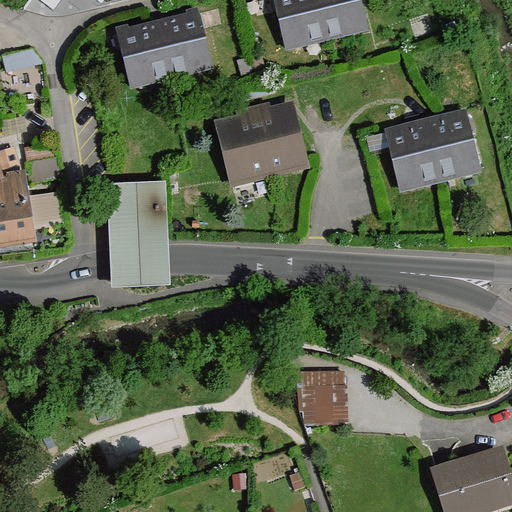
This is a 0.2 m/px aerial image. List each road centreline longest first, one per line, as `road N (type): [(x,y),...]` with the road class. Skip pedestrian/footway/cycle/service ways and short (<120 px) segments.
road 1 (tertiary): [(85,266),(190,259),(423,273)]
road 2 (residential): [(85,266),(51,47),(0,10)]
